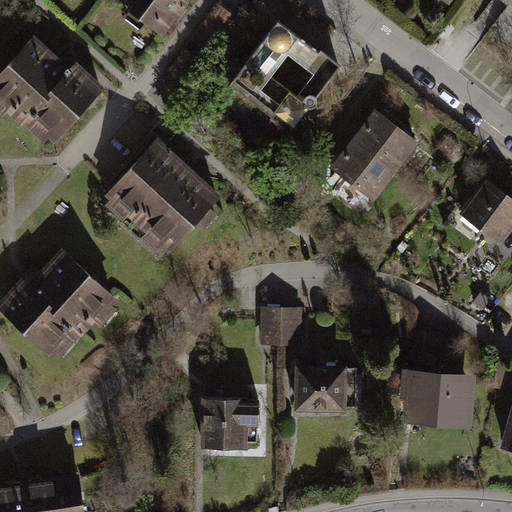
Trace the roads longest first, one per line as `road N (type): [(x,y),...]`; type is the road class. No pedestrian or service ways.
road 1 (residential): [(511,350),(372,278),(333,269),(277,271),(232,281),(194,305),(120,381),(0,444)]
road 2 (residential): [(511,138),(334,0)]
